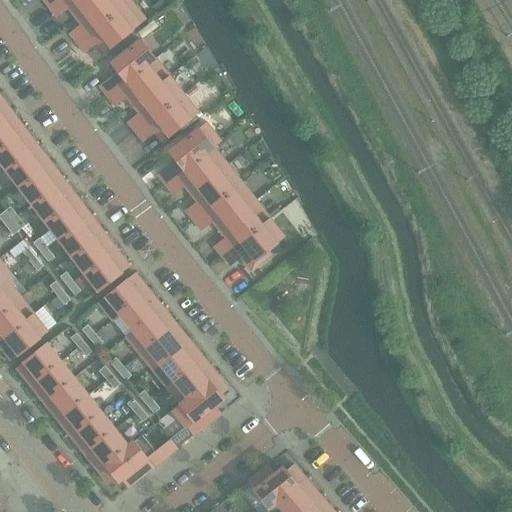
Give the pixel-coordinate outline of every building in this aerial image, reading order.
[(75,17),(96,0),(59,0),(50,8),(58,18),(69,9),(75,17)] [(78,43),(131,2),(129,0),(96,0),(75,17),(81,24),(70,33),(78,43)] [(104,53),(145,20),(131,2),(78,43),(86,53),(97,45),(104,53)] [(108,96),(156,59),(141,40),(112,63),(118,71),(100,86),(108,96)] [(133,105),(170,77),(156,59),(108,96),(116,106),(127,97),(133,105)] [(136,132),(184,94),(170,77),(133,105),(139,113),(128,122),(136,132)] [(162,142),(198,113),(184,94),(136,132),(144,142),(155,133),(162,142)] [(0,120),(11,112),(0,96),(0,120)] [(0,147),(25,129),(11,112),(0,120),(0,147)] [(166,185),(221,141),(206,122),(170,151),(176,160),(158,175),(166,185)] [(0,161),(6,170),(38,146),(25,129),(0,147),(0,161)] [(191,194),(228,165),(214,148),(221,142),(221,141),(166,185),(174,195),(185,186),(191,194)] [(19,187),(51,163),(38,146),(6,170),(19,187)] [(33,204),(64,180),(51,163),(19,187),(33,204)] [(194,221),(242,183),(228,165),(191,194),(197,202),(186,210),(194,221)] [(46,221),(77,198),(64,180),(33,204),(46,221)] [(219,230),(256,201),(242,183),(194,221),(202,231),(213,222),(219,230)] [(59,239),(90,215),(77,198),(46,221),(59,239)] [(222,256),(270,219),(256,201),(219,230),(225,237),(214,246),(222,256)] [(18,216),(10,207),(4,212),(12,221),(18,216)] [(12,221),(4,212),(0,215),(0,218),(6,226),(12,221)] [(72,256),(103,232),(90,215),(59,239),(72,256)] [(25,226),(18,216),(12,221),(19,230),(25,226)] [(268,250),(285,237),(270,219),(222,256),(230,267),(242,258),(248,266),(256,260),(259,264),(271,254),(268,250)] [(19,230),(12,221),(6,226),(13,235),(19,230)] [(85,273),(116,249),(103,232),(72,256),(85,273)] [(47,248),(39,238),(33,243),(41,253),(47,248)] [(36,257),(29,247),(23,252),(30,262),(36,257)] [(54,257),(47,248),(41,253),(48,262),(54,257)] [(98,291),(130,267),(116,249),(85,273),(98,291)] [(44,266),(36,257),(30,262),(37,271),(44,266)] [(0,260),(0,285),(7,280),(12,276),(0,260)] [(74,282),(66,272),(60,277),(67,287),(74,282)] [(112,319),(148,290),(135,273),(99,303),(112,319)] [(0,313),(20,297),(7,280),(0,285),(0,313)] [(63,291),(56,281),(49,286),(57,296),(63,291)] [(81,291),(74,282),(67,287),(75,296),(81,291)] [(125,336),(162,307),(148,290),(112,319),(113,320),(120,314),(132,329),(125,335),(125,336)] [(71,300),(63,291),(57,296),(64,305),(71,300)] [(0,340),(34,314),(20,297),(0,313),(0,340)] [(140,354),(176,325),(162,307),(125,336),(140,354)] [(0,346),(11,361),(48,332),(34,314),(0,340),(0,346)] [(95,334),(88,325),(82,330),(89,339),(95,334)] [(154,371),(190,342),(176,325),(140,354),(154,371)] [(85,343),(77,333),(70,338),(79,348),(85,343)] [(103,343),(95,334),(89,339),(97,348),(103,343)] [(167,388),(203,359),(190,342),(154,371),(167,388)] [(30,385),(61,360),(47,343),(17,368),(30,385)] [(92,351),(85,343),(79,348),(86,357),(92,351)] [(124,367),(116,358),(110,363),(118,372),(124,367)] [(173,410),(217,376),(203,359),(167,388),(180,404),(173,410)] [(44,402),(74,377),(61,360),(30,385),(44,402)] [(113,375),(105,366),(99,371),(107,380),(113,375)] [(132,376),(124,367),(118,372),(126,381),(132,376)] [(121,384),(113,375),(107,380),(114,389),(121,384)] [(215,406),(224,399),(221,395),(228,389),(217,376),(173,410),(194,436),(221,413),(215,406)] [(57,419),(88,394),(74,377),(44,402),(57,419)] [(152,399),(144,390),(138,396),(146,405),(152,399)] [(70,435),(101,411),(88,394),(57,419),(70,435)] [(141,408),(133,399),(127,404),(135,413),(141,408)] [(160,408),(152,399),(146,405),(154,414),(160,408)] [(149,417),(141,408),(135,413),(143,422),(149,417)] [(84,452),(114,428),(101,411),(70,435),(84,452)] [(97,469),(128,445),(114,428),(84,452),(97,469)] [(128,487),(166,457),(177,448),(170,439),(157,450),(143,433),(128,445),(97,469),(109,484),(116,478),(119,482),(122,479),(128,487)] [(269,508),(306,479),(294,464),(286,470),(283,467),(275,473),(268,466),(248,482),(269,508)] [(284,511),(301,511),(320,496),(306,479),(269,508),(276,502),(284,511)] [(334,511),(320,496),(301,511),(334,511)]
